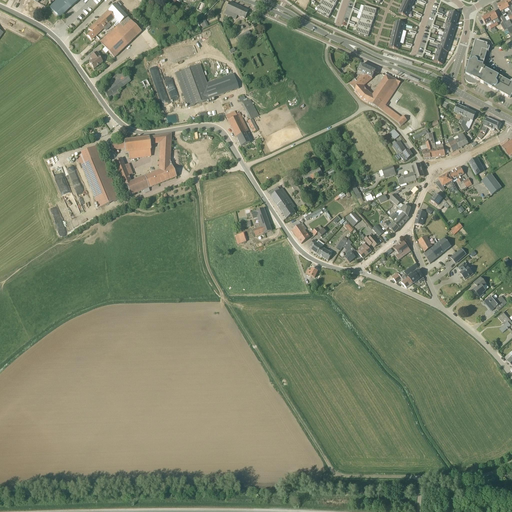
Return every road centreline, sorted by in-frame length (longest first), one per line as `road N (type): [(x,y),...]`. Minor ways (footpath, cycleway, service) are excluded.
road 1 (track): [(419,477),(333,471),(209,274),(194,179),(244,166)]
road 2 (residential): [(244,166),(220,130),(151,133),(122,125),(59,41),(0,5)]
road 3 (residential): [(358,270),(305,256),(244,166)]
road 4 (residential): [(244,166),(364,108)]
road 5 (unclassified): [(418,511),(419,477),(486,475),(511,462)]
road 6 (secondary): [(331,37),(447,86)]
road 7 (secondary): [(447,86),(331,37)]
